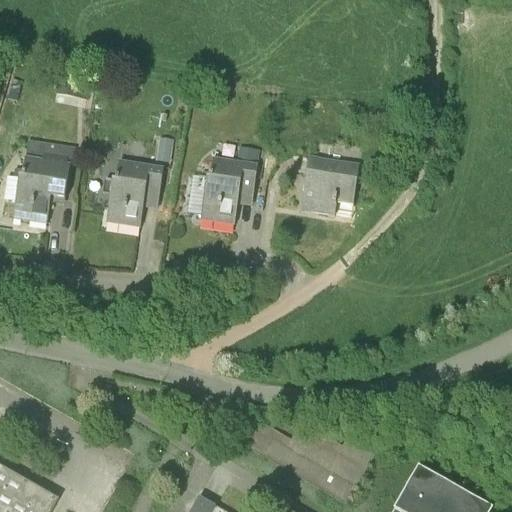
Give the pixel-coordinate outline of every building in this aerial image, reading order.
[(58,78),(55,96),(77,100),(81,100),(87,101),(90,83),(84,82),(58,78)] [(12,81),(7,101),(17,104),(22,84),(12,81)] [(159,140),(156,165),(170,167),(173,142),(159,140)] [(16,204),(13,221),(47,226),(50,205),(51,199),(64,201),(65,201),(70,169),(72,169),(75,151),(28,143),(27,149),(26,153),(23,153),(22,162),(25,163),(24,173),(15,172),(15,173),(14,180),(19,181),(16,201),(16,204)] [(239,150),(237,163),(254,165),(256,152),(239,150)] [(382,171),(393,174),(397,156),(386,154),(382,171)] [(309,159),(302,205),(315,207),(314,215),(334,218),(335,214),(336,214),(352,217),(353,207),(359,167),(309,159)] [(201,218),(201,222),(235,227),(238,207),(238,206),(239,198),(253,200),(258,168),(244,166),(213,161),(210,175),(210,180),(207,180),(207,181),(204,202),(201,218)] [(109,205),(106,225),(140,230),(143,210),(144,210),(145,201),(159,204),(164,173),(161,172),(150,170),(119,165),(115,184),(113,183),(111,196),(109,205)] [(325,494),(357,444),(349,439),(343,448),(315,433),(310,440),(297,432),(292,442),(249,418),(245,425),(231,417),(224,427),(212,419),(207,426),(325,494)] [(358,484),(376,455),(357,444),(325,494),(346,506),(358,484)] [(36,465),(42,454),(26,445),(20,456),(21,456),(22,456),(35,463),(34,464),(36,465)] [(50,511),(58,499),(56,498),(55,501),(28,485),(29,482),(28,481),(26,484),(0,469),(0,467),(1,465),(0,464),(0,511),(50,511)] [(492,511),(493,511),(419,469),(393,511),(492,511)] [(221,511),(199,499),(195,507),(198,508),(196,511),(221,511)]
